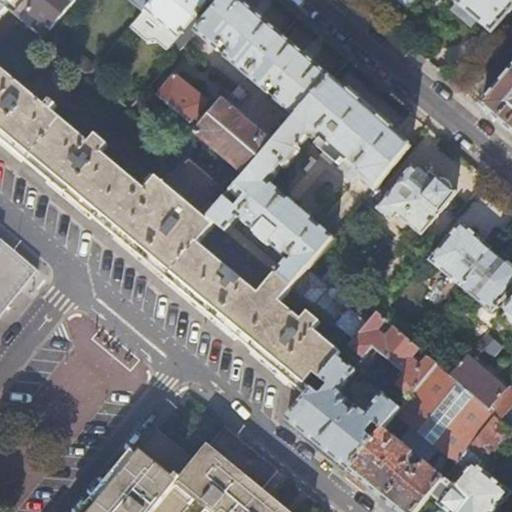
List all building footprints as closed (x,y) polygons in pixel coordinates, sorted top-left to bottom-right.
[(23,15),(35,0),(23,0),(16,9),(23,15)] [(21,19),(29,26),(36,18),(50,30),(75,0),(35,0),(23,15),(20,18),(21,19)] [(151,0),(149,3),(144,9),(138,17),(154,30),(162,30),(175,40),(176,38),(184,45),(195,32),(215,9),(207,2),(208,0),(151,0)] [(240,0),(223,0),(215,9),(195,32),(217,50),(224,43),(227,47),(232,50),(225,57),(268,94),(275,87),(278,90),(282,93),(276,101),(296,119),(332,78),(270,25),(240,0)] [(408,8),(414,0),(398,0),(407,8),(408,8)] [(511,0),(457,0),(456,2),(492,32),(511,8),(511,0)] [(0,19),(9,9),(5,6),(0,1),(0,19)] [(46,106),(0,68),(0,139),(60,189),(80,206),(111,232),(154,268),(223,326),(307,396),(313,389),(322,379),(339,357),(342,354),(313,330),(320,321),(308,311),(301,319),(280,301),(291,287),(276,273),(275,273),(258,294),(197,243),(213,223),(200,212),(182,197),(166,184),(158,177),(156,175),(144,188),(99,151),(106,142),(103,139),(95,133),(88,141),(51,111),(55,105),(51,101),(46,106)] [(511,71),(482,107),(511,133),(511,71)] [(174,73),(156,95),(190,121),(207,99),(174,73)] [(332,78),(296,119),(274,145),(248,175),(233,192),(244,201),(239,208),(228,198),(211,218),(216,223),(274,272),(279,265),(232,224),(238,217),(256,232),(255,234),(269,246),(271,244),(289,259),(276,273),(291,287),(293,288),(309,270),(335,238),(270,182),(282,169),(283,170),(286,167),(288,169),(301,153),(298,150),(308,138),(316,138),(321,143),(317,147),(323,153),(337,165),(335,167),(354,183),(359,178),(374,191),(411,146),(332,78)] [(199,128),(195,134),(198,136),(199,135),(248,175),(274,145),(221,101),(198,127),(199,128)] [(188,158),(166,184),(182,197),(200,212),(201,210),(221,186),(188,158)] [(413,168),(378,209),(392,220),(397,214),(421,234),(456,193),(453,190),(452,188),(452,187),(451,186),(451,185),(450,183),(449,182),(448,182),(446,181),(445,180),(443,180),(442,180),(441,180),(437,177),(431,184),(413,168)] [(461,286),(492,249),(484,243),(485,242),(461,222),(430,260),(461,286)] [(0,316),(37,270),(0,237),(0,316)] [(499,255),(492,249),(461,286),(492,312),(511,287),(511,264),(500,254),(499,255)] [(309,270),(293,288),(355,339),(370,321),(350,304),(348,306),(344,306),(338,305),(331,298),(329,294),(328,290),(330,287),(309,270)] [(355,339),(350,345),(363,356),(373,346),(406,373),(397,384),(410,395),(437,364),(427,356),(421,364),(413,358),(420,350),(413,344),(393,327),(387,334),(380,328),(386,321),(377,312),(370,321),(355,339)] [(393,327),(386,321),(380,328),(387,334),(393,327)] [(421,364),(427,356),(420,350),(413,358),(421,364)] [(511,393),(467,356),(450,376),(496,416),(495,417),(501,421),(511,408),(511,393)] [(313,389),(307,396),(287,420),(320,447),(349,471),(384,428),(397,412),(400,408),(384,394),(367,414),(358,407),(353,412),(349,409),(354,403),(340,391),(357,372),(339,357),(322,379),(329,385),(320,395),(313,389)] [(384,428),(349,471),(379,495),(399,511),(417,511),(433,494),(445,478),(427,464),(426,463),(422,468),(415,468),(411,465),(418,457),(425,449),(433,456),(437,451),(443,451),(457,463),(495,417),(496,416),(450,376),(437,364),(410,395),(400,408),(397,412),(409,423),(410,429),(400,441),(384,428)] [(322,379),(313,389),(320,395),(329,385),(322,379)] [(445,478),(433,494),(442,501),(440,504),(449,511),(494,511),(511,493),(483,470),(511,435),(511,430),(501,421),(495,417),(457,463),(456,464),(445,478)] [(154,511),(155,511),(183,511),(194,500),(209,511),(287,511),(272,500),(268,504),(258,495),(278,471),(224,426),(196,460),(154,511)] [(155,511),(154,511),(196,460),(160,430),(140,454),(120,478),(96,507),(92,511),(155,511)] [(427,464),(433,456),(425,449),(418,457),(426,463),(427,464)]
